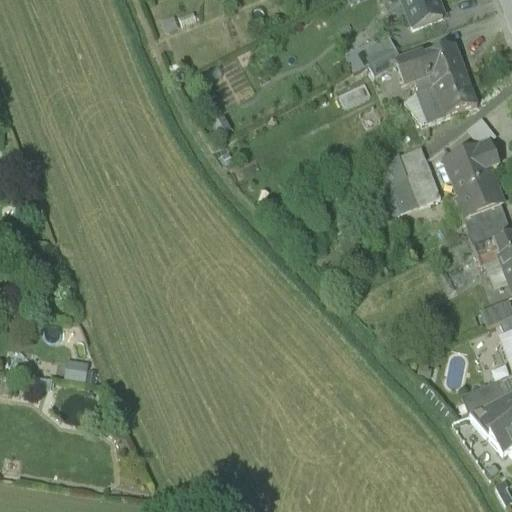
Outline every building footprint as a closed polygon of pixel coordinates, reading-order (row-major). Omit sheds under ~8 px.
[(442,26),(432,0),(400,0),(412,36),(442,26)] [(359,58),(367,73),(395,58),(388,43),(359,58)] [(425,65),(423,65),(434,94),(462,84),(452,55),(425,65)] [(399,70),(402,69),(395,58),(367,73),(374,85),(399,71),(399,70)] [(423,65),(425,65),(423,61),(402,69),(399,70),(399,71),(407,93),(409,91),(410,93),(414,91),(418,100),(434,94),(423,65)] [(474,114),(462,84),(434,94),(446,125),(474,114)] [(362,89),(339,100),(344,110),(367,100),(362,89)] [(446,125),(434,94),(418,100),(403,113),(420,133),(430,130),(430,132),(446,125)] [(487,148),(446,163),(468,223),(469,225),(500,214),(485,173),(495,170),(487,148)] [(383,202),(409,181),(425,167),(420,152),(403,166),(394,170),(392,168),(374,183),(383,202)] [(438,204),(425,167),(409,181),(419,211),(438,204)] [(503,223),(500,214),(469,225),(468,223),(464,225),(470,240),(503,223)] [(509,239),(503,223),(470,240),(474,251),(509,239)] [(511,247),(509,239),(474,251),(479,267),(495,262),(511,309),(511,247)] [(47,280),(44,263),(26,267),(29,284),(47,280)] [(489,334),(511,322),(511,316),(508,308),(482,320),(489,334)] [(88,369),(67,366),(63,385),(85,388),(88,369)] [(13,384),(1,383),(0,391),(0,400),(10,402),(13,384)] [(511,406),(511,383),(478,400),(486,417),(489,416),(511,406)] [(511,406),(489,416),(498,441),(489,447),(501,466),(511,456),(511,406)]
